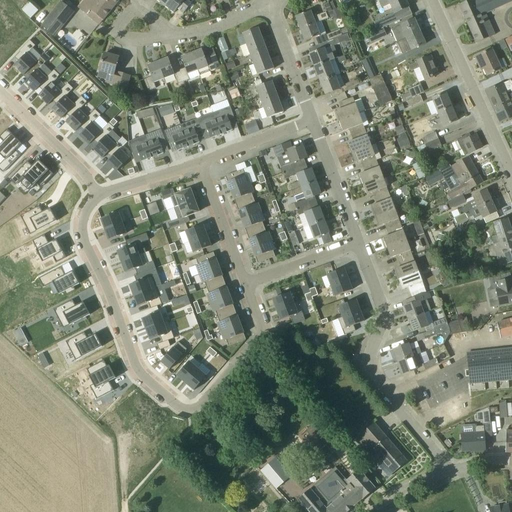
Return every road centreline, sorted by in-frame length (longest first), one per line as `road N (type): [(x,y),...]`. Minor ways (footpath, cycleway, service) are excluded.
road 1 (residential): [(245,284),(256,337),(191,412),(138,371),(80,228),(96,189)]
road 2 (residential): [(448,469),(371,368),(383,302),(360,242)]
road 3 (residential): [(511,175),(431,0)]
road 4 (residential): [(0,89),(96,189)]
road 5 (residential): [(314,122),(267,0)]
road 6 (residential): [(199,163),(245,284)]
road 7 (residential): [(360,242),(314,122)]
road 8 (residential): [(245,284),(360,242)]
road 9 (residential): [(314,122),(199,163)]
